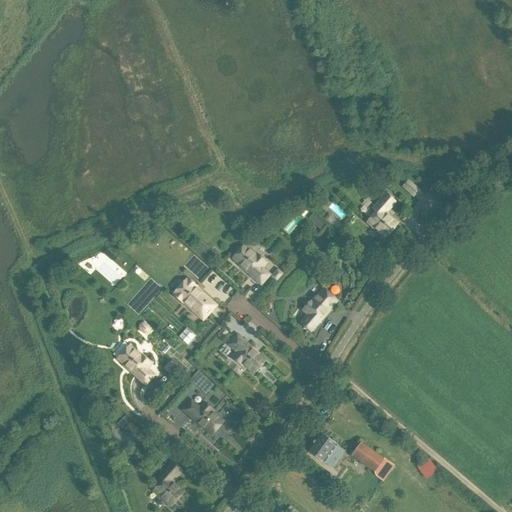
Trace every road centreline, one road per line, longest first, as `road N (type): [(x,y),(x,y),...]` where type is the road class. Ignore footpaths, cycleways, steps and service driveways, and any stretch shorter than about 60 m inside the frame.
road 1 (unclassified): [(227,511),(385,281),(420,241),(511,171)]
road 2 (track): [(17,277),(109,511)]
road 3 (unknown): [(333,359),(504,511)]
